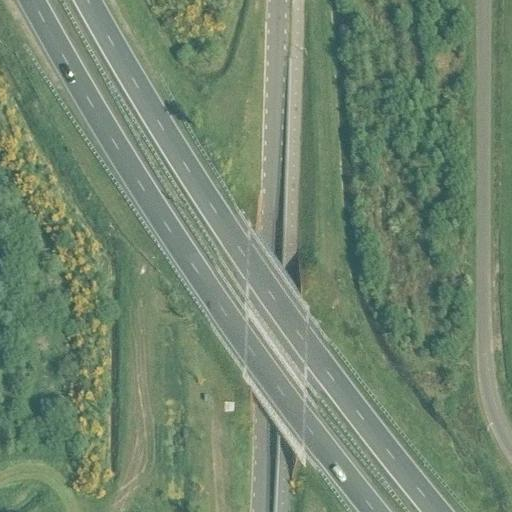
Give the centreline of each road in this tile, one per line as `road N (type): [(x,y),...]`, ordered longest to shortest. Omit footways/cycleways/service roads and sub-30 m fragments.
road 1 (trunk): [(439,511),(319,363),(230,235),(88,0)]
road 2 (trunk): [(33,0),(245,342),(375,511)]
road 3 (tertiary): [(260,511),(277,0)]
road 4 (unclassified): [(481,0),(484,356),(488,397),(511,451)]
